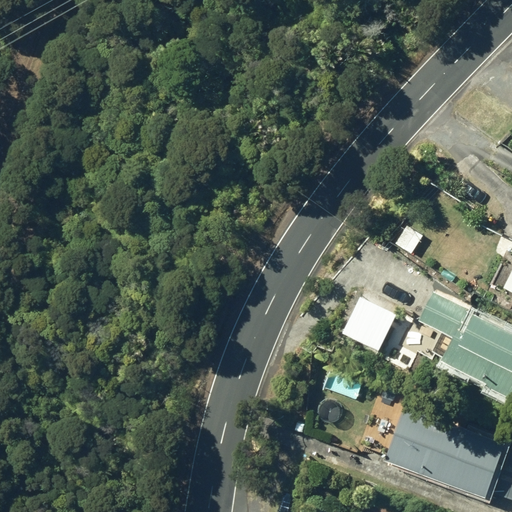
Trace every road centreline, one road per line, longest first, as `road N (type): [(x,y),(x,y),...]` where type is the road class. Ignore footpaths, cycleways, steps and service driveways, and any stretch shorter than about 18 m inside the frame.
road 1 (secondary): [(511,2),(327,206),(262,312),(205,511)]
road 2 (track): [(37,0),(0,131)]
